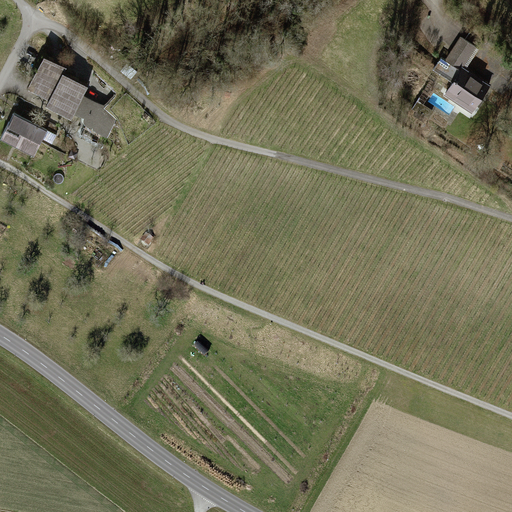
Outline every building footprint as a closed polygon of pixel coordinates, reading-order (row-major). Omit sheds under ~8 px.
[(476,106),(490,84),(462,65),(475,45),(462,37),(447,60),(452,64),(449,68),(439,61),(434,69),(454,82),(446,93),(457,100),(456,101),(471,111),(475,105),(476,106)] [(67,66),(45,54),(28,86),(50,97),(47,103),(72,116),(75,110),(85,116),(84,118),(84,120),(85,122),(86,124),(81,133),(104,145),(117,119),(129,106),(117,95),(107,105),(109,107),(106,110),(103,107),(82,96),(88,84),(64,71),(67,66)] [(418,99),(413,108),(429,119),(435,110),(418,99)] [(23,116),(15,111),(3,133),(36,151),(43,137),(52,142),(60,128),(30,113),(23,115),(23,116)] [(79,146),(92,153),(96,146),(83,139),(79,146)] [(79,152),(72,149),(69,155),(76,159),(79,152)] [(153,238),(147,234),(142,241),(148,246),(153,238)]
